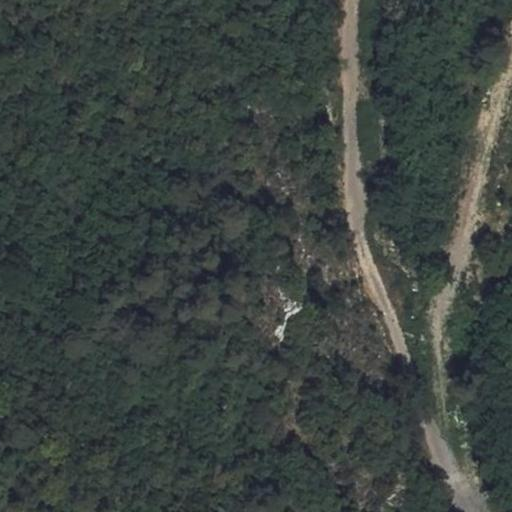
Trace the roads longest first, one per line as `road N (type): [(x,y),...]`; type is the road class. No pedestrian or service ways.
road 1 (track): [(446,473),(346,224),(353,0)]
road 2 (track): [(511,50),(445,337),(446,473)]
